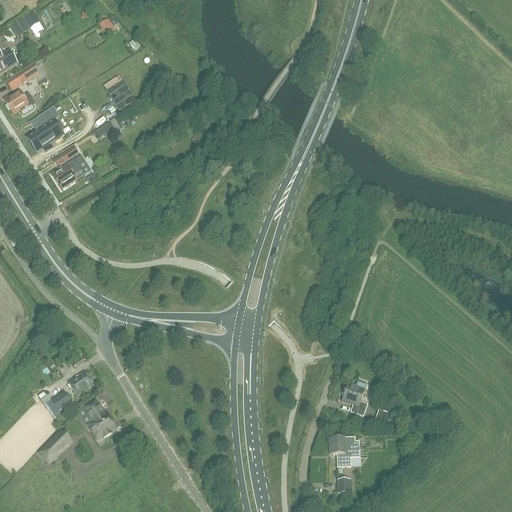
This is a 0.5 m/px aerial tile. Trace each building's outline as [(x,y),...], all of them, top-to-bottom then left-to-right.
[(60,0),(59,0),(40,11),(48,26),(68,14),(60,0)] [(18,38),(41,23),(34,12),(11,27),(18,38)] [(109,34),(120,27),(113,16),(102,24),(109,34)] [(1,57),(0,56),(0,74),(17,64),(9,52),(1,57)] [(21,86),(39,75),(33,65),(15,76),(21,86)] [(24,100),(19,92),(11,97),(10,95),(3,99),(4,101),(3,102),(13,116),(20,112),(21,113),(20,114),(22,117),(24,117),(33,112),(33,109),(32,107),(34,106),(29,97),(24,100)] [(70,117),(79,110),(74,104),(65,110),(70,117)] [(43,128),(27,139),(36,153),(56,140),(47,127),(57,120),(51,111),(37,119),(43,128)] [(121,130),(114,119),(109,123),(109,122),(93,133),(97,140),(113,130),(116,134),(121,130)] [(121,149),(131,143),(126,132),(115,137),(121,149)] [(56,169),(78,154),(74,148),(52,162),(56,169)] [(78,167),(74,161),(67,166),(67,165),(52,175),(61,190),(77,180),(71,172),(78,167)] [(78,367),(84,363),(81,359),(75,363),(78,367)] [(77,397),(94,385),(85,372),(68,383),(77,397)] [(360,403),(364,392),(365,390),(349,384),(349,382),(342,403),(343,401),(353,405),(350,413),(363,418),(368,405),(360,403)] [(58,413),(72,404),(64,392),(50,401),(58,413)] [(95,402),(84,409),(93,423),(88,426),(97,440),(103,437),(104,438),(111,434),(110,432),(115,429),(106,415),(104,416),(95,402)] [(388,427),(392,415),(378,411),(374,422),(388,427)] [(61,433),(41,454),(49,462),(70,444),(61,433)] [(355,442),(355,438),(329,439),(329,456),(337,456),(337,469),(350,468),(350,459),(356,459),(359,458),(359,456),(359,442),(355,442)] [(338,495),(350,495),(349,480),(337,481),(338,495)] [(359,507),(363,511),(370,506),(366,501),(359,507)]
